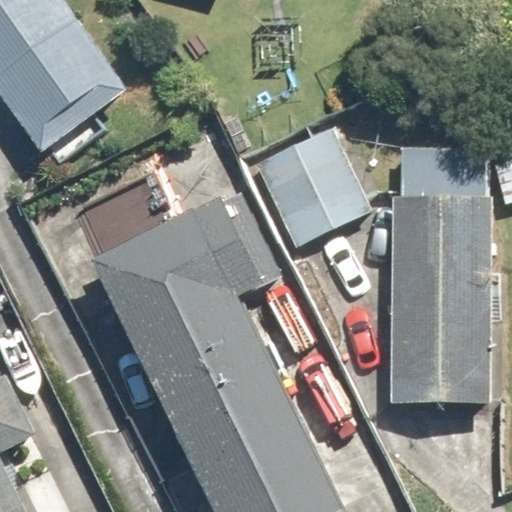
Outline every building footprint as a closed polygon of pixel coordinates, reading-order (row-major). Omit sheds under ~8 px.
[(0,0),(0,116),(36,166),(126,101),(52,0),(0,0)] [(511,62),(492,73),(511,113),(511,62)] [(325,131),(246,172),(290,257),(369,217),(325,131)] [(395,155),(396,203),(388,203),(391,415),(485,414),(486,211),(482,154),(395,155)] [(230,200),(76,274),(121,366),(192,511),(326,511),(229,313),(274,290),(230,200)] [(0,460),(29,446),(1,386),(0,386),(0,511),(21,511),(0,467),(0,460)]
